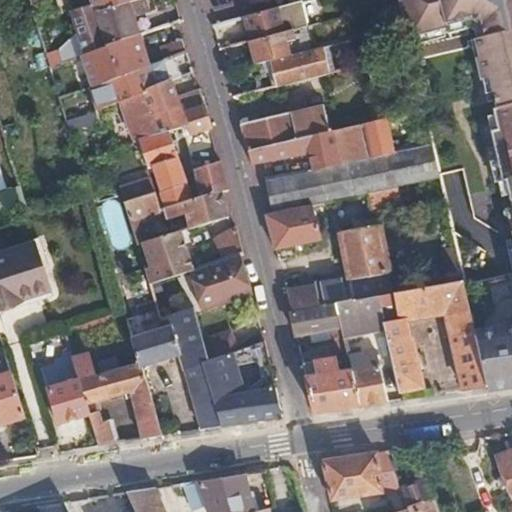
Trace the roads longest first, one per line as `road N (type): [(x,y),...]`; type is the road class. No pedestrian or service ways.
road 1 (unclassified): [(189,0),(253,225),(302,440)]
road 2 (primary): [(302,440),(0,490)]
road 3 (primary): [(511,408),(302,440)]
